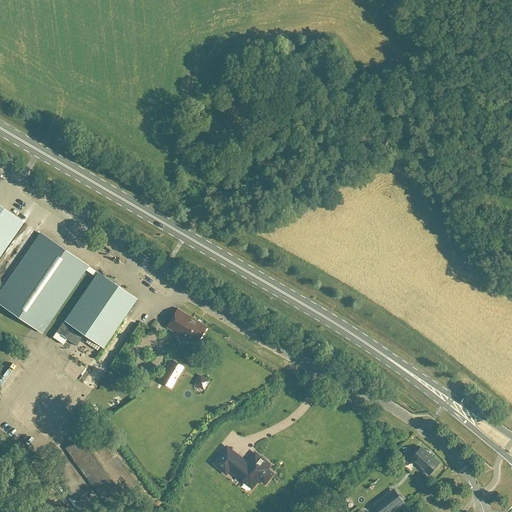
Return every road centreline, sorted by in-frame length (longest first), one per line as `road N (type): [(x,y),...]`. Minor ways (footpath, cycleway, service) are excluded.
road 1 (unclassified): [(482,511),(461,469),(420,429),(220,315),(0,162)]
road 2 (primary): [(448,403),(272,288),(0,130)]
